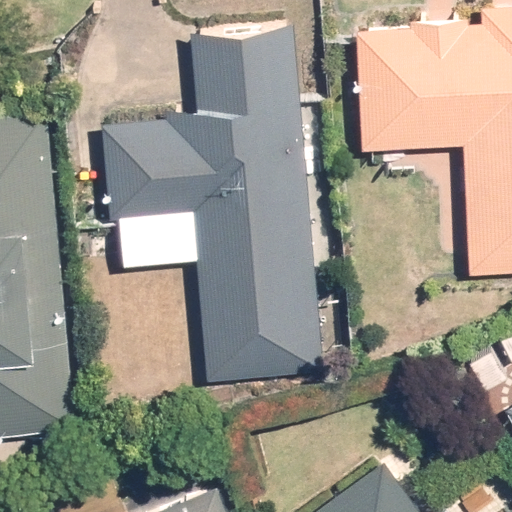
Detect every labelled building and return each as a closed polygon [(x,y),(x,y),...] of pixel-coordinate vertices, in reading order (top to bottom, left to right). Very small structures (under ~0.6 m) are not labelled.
[(511,260),(511,0),(487,0),(488,7),(365,12),(370,135),(471,131),(477,262),(511,260)] [(330,358),(299,9),(194,18),(201,97),(107,105),(115,202),(202,194),(217,368),(330,358)] [(0,426),(78,420),(50,101),(0,105),(0,426)] [(434,511),(392,449),(299,511),(511,511),(511,502),(496,511),(434,511)] [(235,511),(220,475),(128,511),(235,511)]
